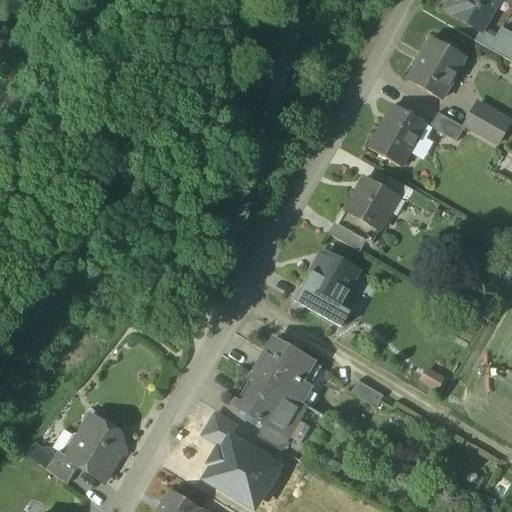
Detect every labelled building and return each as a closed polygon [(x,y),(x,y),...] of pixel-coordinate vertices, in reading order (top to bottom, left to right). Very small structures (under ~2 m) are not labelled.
[(480,33),(481,33),(483,29),(499,0),(509,5),(511,0),(450,0),(443,12),(480,33)] [(474,44),(511,64),(511,37),(500,31),(496,37),(483,29),(481,33),(480,33),(474,44)] [(431,40),(417,65),(419,66),(433,41),(431,40)] [(406,83),(440,102),(464,59),(433,41),(419,66),(417,65),(406,83)] [(464,129),(495,147),(509,123),(478,105),(464,129)] [(368,151),(400,169),(407,157),(424,128),(425,125),(393,107),(386,118),(388,120),(377,141),(374,139),(368,151)] [(429,129),(456,144),(464,129),(437,114),(429,129)] [(432,132),(424,128),(407,157),(422,165),(433,146),(426,143),(432,132)] [(381,190),(406,204),(407,201),(412,192),(388,178),(381,190)] [(363,180),(356,193),(359,194),(366,182),(363,180)] [(356,193),(346,212),(342,210),(334,226),(365,244),(371,247),(379,232),(374,229),(384,211),(389,214),(397,199),(381,190),(366,182),(359,194),(356,193)] [(407,201),(426,212),(431,203),(412,192),(407,201)] [(406,204),(397,199),(389,214),(397,219),(406,204)] [(374,229),(379,232),(389,214),(384,211),(374,229)] [(328,237),(359,254),(365,244),(334,226),(328,237)] [(302,290),(334,308),(334,306),(355,269),(324,251),(321,256),(318,254),(308,273),(311,275),(302,290)] [(360,272),(355,269),(334,306),(340,310),(360,272)] [(294,304),(340,329),(349,315),(340,310),(334,306),(334,308),(302,290),(294,304)] [(272,341),(252,376),(300,404),(309,409),(329,375),(299,357),(300,356),(289,349),(288,350),(272,341)] [(425,369),(417,382),(436,393),(444,380),(425,369)] [(281,437),(282,435),(291,419),(300,404),(252,376),(233,408),(263,426),(281,437)] [(350,395),(375,410),(383,398),(357,383),(350,395)] [(216,414),(203,436),(223,449),(229,439),(240,445),(248,433),(216,414)] [(77,468),(103,484),(113,469),(111,462),(122,444),(120,436),(90,417),(76,439),(65,457),(65,458),(62,463),(75,471),(77,468)] [(309,430),(291,419),(282,435),(289,440),(299,446),(309,430)] [(256,438),(281,453),(289,440),(282,435),(281,437),(263,426),(256,438)] [(63,431),(51,450),(56,453),(57,452),(65,457),(76,439),(63,431)] [(213,467),(205,481),(244,504),(257,483),(265,489),(278,468),(240,445),(229,439),(223,449),(221,454),(217,452),(209,465),(213,467)] [(25,456),(46,471),(56,453),(51,450),(49,449),(40,448),(34,444),(25,456)] [(46,471),(66,486),(75,471),(62,463),(65,458),(65,457),(57,452),(56,453),(46,471)] [(157,511),(198,511),(199,511),(200,510),(170,491),(157,511)]
